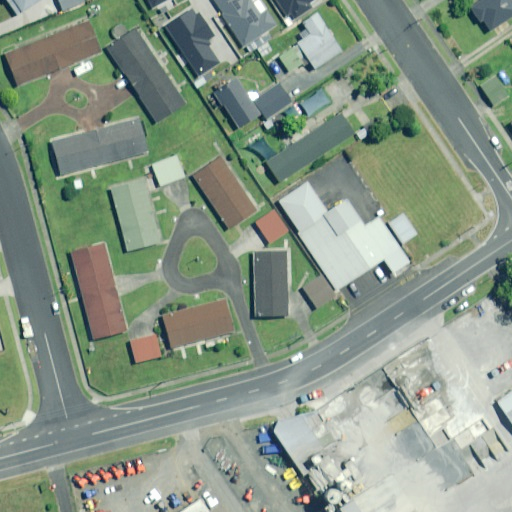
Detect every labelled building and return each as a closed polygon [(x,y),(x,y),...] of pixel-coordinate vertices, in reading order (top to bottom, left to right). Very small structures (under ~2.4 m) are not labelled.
[(7,0),(18,16),(42,0),(7,0)] [(86,1),(85,0),(58,0),(64,11),(86,1)] [(322,0),(263,0),(266,4),(255,11),(270,34),(322,0)] [(511,0),(483,0),(471,8),(481,22),(484,20),(491,32),(511,18),(511,0)] [(342,53),(317,14),(304,22),(312,35),(297,44),(298,47),(281,58),(290,73),(309,61),(315,70),(342,53)] [(103,53),(90,21),(6,55),(19,87),(103,53)] [(111,33),(117,43),(108,49),(157,124),(187,105),(138,29),(129,35),(123,26),(111,33)] [(242,55),(231,39),(220,47),(231,63),(242,55)] [(270,41),(258,49),(263,57),(275,49),(270,41)] [(509,98),(497,77),(482,86),(495,107),(509,98)] [(261,116),(238,79),(217,93),(239,129),(261,116)] [(294,102),(282,84),(255,101),(267,120),(294,102)] [(331,102),(323,90),(301,103),(309,116),(331,102)] [(356,135),(342,114),(278,156),(265,137),(252,146),(257,154),(260,152),(281,184),(356,135)] [(149,153),(140,119),(53,142),(62,176),(149,153)] [(186,178),(178,156),(153,165),(161,187),(186,178)] [(257,212),(222,158),(194,177),(230,230),(257,212)] [(162,243),(145,179),(111,188),(128,252),(162,243)] [(328,212),(309,183),(279,201),(337,291),(385,260),(394,274),(410,263),(380,217),(365,227),(347,199),(328,212)] [(289,232),(275,211),(257,224),(271,244),(289,232)] [(127,332),(105,244),(72,253),(94,340),(127,332)] [(289,316),(288,252),(256,252),(257,317),(289,316)] [(337,298),(323,277),(305,289),(318,310),(337,298)] [(173,349),(205,340),(208,347),(227,342),(225,334),(236,331),(228,300),(164,318),(173,349)] [(162,357),(157,336),(131,342),(137,363),(162,357)] [(482,414),(430,336),(373,374),(425,452),(482,414)] [(511,444),(511,391),(487,408),(511,445),(511,444)] [(349,441),(327,408),(271,446),(293,479),(349,441)] [(393,511),(374,483),(331,511),(393,511)] [(338,500),(333,488),(322,493),(327,505),(338,500)] [(206,511),(198,497),(173,511),(206,511)]
